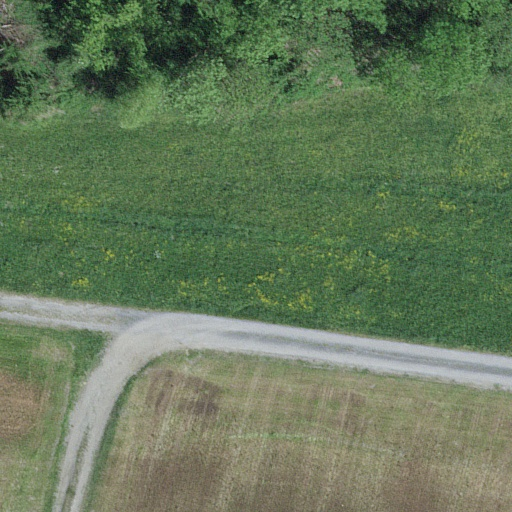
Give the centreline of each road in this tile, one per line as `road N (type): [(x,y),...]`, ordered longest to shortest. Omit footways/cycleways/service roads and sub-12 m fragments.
road 1 (track): [(0,308),(511,374)]
road 2 (track): [(147,325),(94,398),(65,511)]
